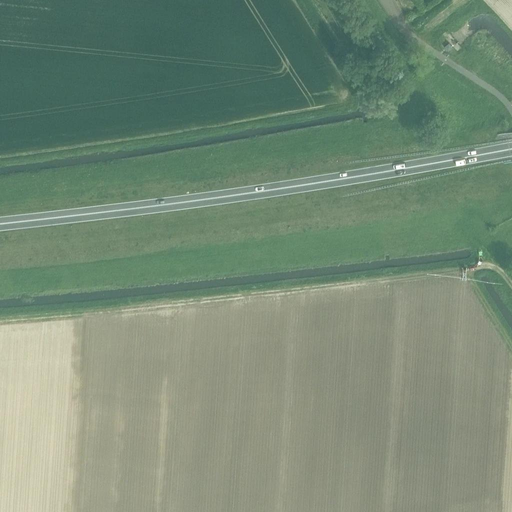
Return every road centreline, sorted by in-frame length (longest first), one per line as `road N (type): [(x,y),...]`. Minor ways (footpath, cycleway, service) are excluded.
road 1 (track): [(0,319),(494,265),(511,287)]
road 2 (trunk): [(511,148),(371,175),(0,223)]
road 3 (unclassified): [(472,78),(426,51),(382,0)]
